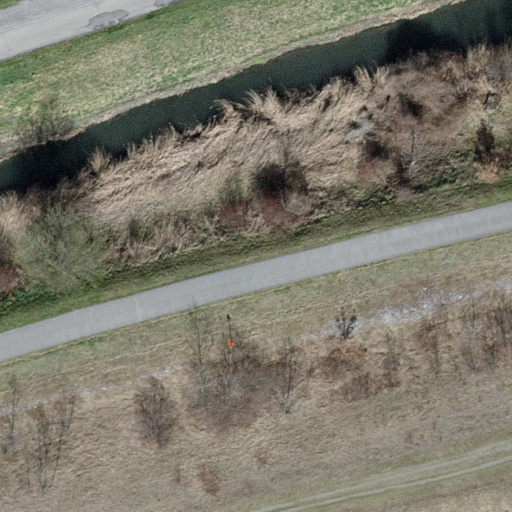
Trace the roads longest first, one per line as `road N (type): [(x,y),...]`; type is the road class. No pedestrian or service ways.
road 1 (unclassified): [(511,216),(304,263),(0,347)]
road 2 (track): [(0,43),(139,0)]
